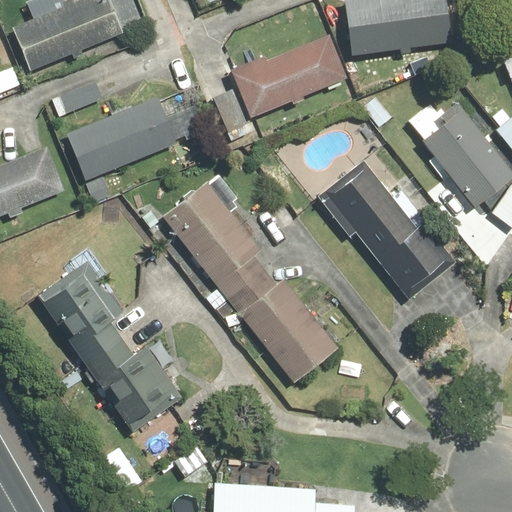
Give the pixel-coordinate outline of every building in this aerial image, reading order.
[(126,31),(112,0),(72,0),(16,23),(35,69),(126,31)] [(199,0),(204,10),(230,0),(199,0)] [(346,0),(353,52),(401,46),(402,52),(414,51),(413,45),(453,40),(448,0),(346,0)] [(233,66),(252,114),(295,97),(296,100),(308,96),(307,92),(350,74),(332,31),(269,57),(267,53),(233,66)] [(105,80),(55,100),(62,118),(112,98),(105,80)] [(375,87),(358,101),(380,130),(397,116),(375,87)] [(88,176),(177,140),(158,93),(69,129),(88,176)] [(503,126),(497,131),(511,148),(511,106),(510,104),(495,116),(503,126)] [(511,164),(466,106),(425,138),(477,206),(511,179),(511,164)] [(23,205),(66,188),(48,143),(0,162),(0,214),(10,210),(13,216),(25,211),(23,205)] [(418,225),(366,157),(319,192),(351,235),(359,229),(410,297),(459,260),(427,219),(418,225)] [(210,178),(164,214),(296,379),(341,344),(287,275),(279,281),(257,253),(265,247),(210,178)] [(511,187),(493,212),(511,226),(511,187)] [(146,254),(134,233),(111,247),(124,267),(146,254)] [(90,258),(41,291),(135,428),(184,396),(149,344),(136,352),(113,318),(125,310),(90,258)] [(367,366),(345,353),(335,370),(356,383),(367,366)] [(216,480),(213,511),(355,511),(356,501),(319,499),(320,486),(216,480)]
